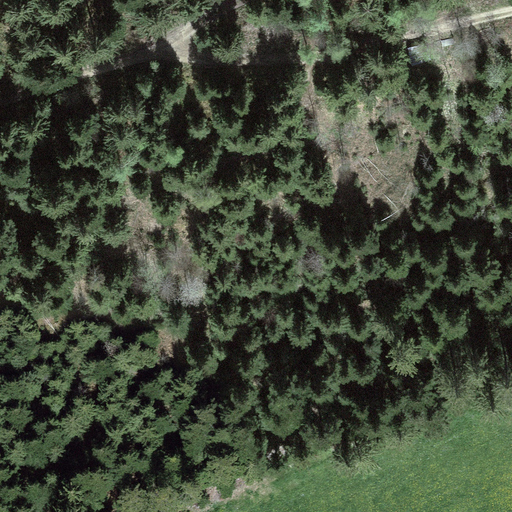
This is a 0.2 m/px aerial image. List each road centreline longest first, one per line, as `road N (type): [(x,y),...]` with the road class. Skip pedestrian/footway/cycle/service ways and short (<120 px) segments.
road 1 (track): [(171,58),(330,55),(511,12)]
road 2 (track): [(0,102),(114,63),(171,58)]
